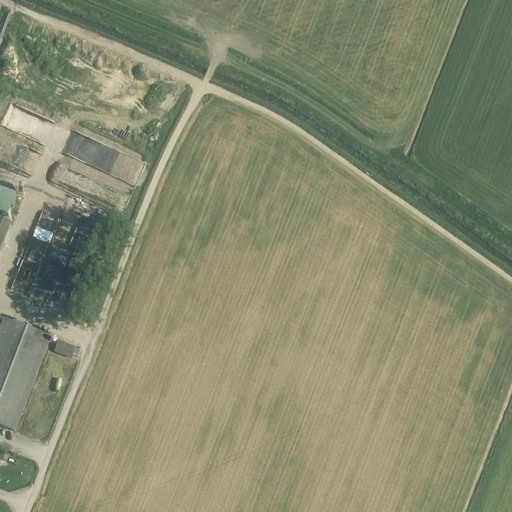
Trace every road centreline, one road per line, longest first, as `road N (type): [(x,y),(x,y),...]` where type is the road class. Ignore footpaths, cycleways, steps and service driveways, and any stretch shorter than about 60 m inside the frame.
road 1 (track): [(0,3),(263,111),(511,281)]
road 2 (track): [(28,511),(164,159),(201,85)]
